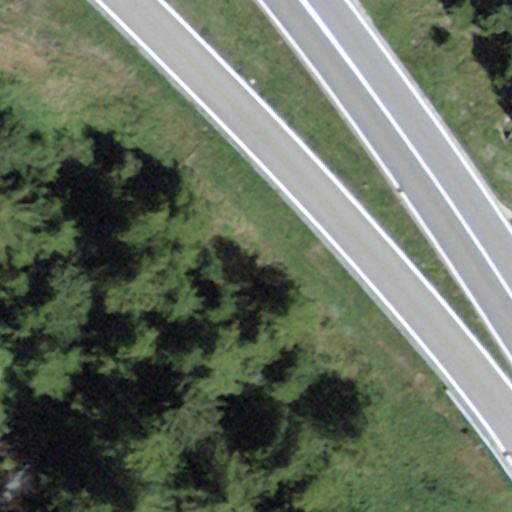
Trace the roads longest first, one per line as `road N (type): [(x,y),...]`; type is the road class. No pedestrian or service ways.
road 1 (primary): [(129,0),(287,155),(511,412)]
road 2 (primary): [(309,0),(511,287)]
